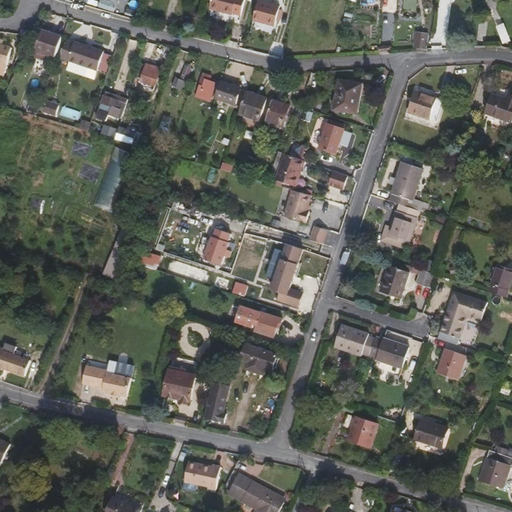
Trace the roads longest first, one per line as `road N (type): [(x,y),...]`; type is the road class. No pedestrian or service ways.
road 1 (residential): [(0,24),(24,24),(37,2),(273,67),(405,61)]
road 2 (residential): [(405,61),(273,451)]
road 3 (residential): [(0,390),(273,451)]
road 4 (residential): [(318,463),(485,511)]
